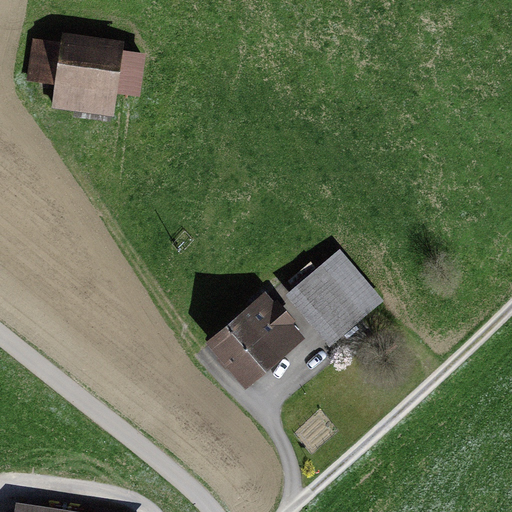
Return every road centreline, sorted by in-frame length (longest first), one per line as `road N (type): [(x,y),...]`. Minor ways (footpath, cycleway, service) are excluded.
road 1 (track): [(296,511),(406,417),(511,309)]
road 2 (unclassified): [(0,341),(210,511)]
